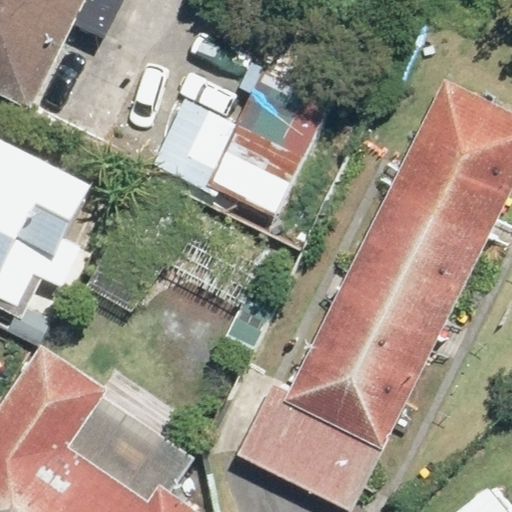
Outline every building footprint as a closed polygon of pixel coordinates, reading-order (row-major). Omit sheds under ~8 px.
[(0,0),(0,89),(36,108),(91,0),(0,0)] [(218,168),(275,201),(335,97),(278,64),(218,168)] [(351,511),(360,511),(511,185),(511,110),(445,80),(298,397),(270,384),(235,458),(351,511)] [(0,134),(0,302),(41,322),(106,185),(0,134)] [(140,183),(87,290),(140,316),(162,271),(239,309),(245,296),(270,247),(140,183)] [(46,355),(0,420),(0,511),(184,511),(77,437),(106,396),(46,355)] [(511,511),(498,492),(469,511),(511,511)]
